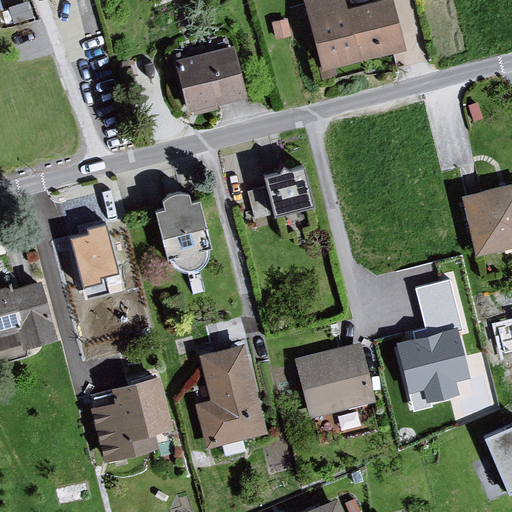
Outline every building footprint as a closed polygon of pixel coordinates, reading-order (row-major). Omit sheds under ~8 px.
[(337,0),(298,0),(314,69),(396,51),(381,0),(370,0),(339,8),(337,0)] [(229,52),(170,62),(182,110),(239,100),(229,52)] [(276,168),(263,172),(273,211),(312,201),(301,162),(287,165),(280,161),(276,168)] [(511,181),(453,194),(467,255),(511,244),(511,181)] [(155,204),(143,207),(159,247),(161,259),(167,257),(170,267),(180,270),(198,269),(205,261),(210,252),(193,197),(182,199),(180,190),(168,189),(159,193),(153,197),(155,204)] [(32,281),(0,288),(0,344),(16,340),(19,350),(50,341),(32,281)] [(511,321),(495,326),(501,352),(511,349),(511,321)] [(458,333),(399,347),(411,394),(424,390),(427,402),(457,394),(454,381),(469,377),(458,333)] [(357,345),(289,359),(304,420),(371,404),(357,345)] [(241,347),(193,357),(203,400),(188,405),(199,454),(262,439),(241,347)] [(156,378),(104,386),(103,404),(86,407),(99,462),(154,452),(150,439),(155,433),(168,430),(156,378)] [(511,417),(470,435),(498,499),(511,494),(511,417)] [(336,511),(332,500),(301,511),(336,511)]
